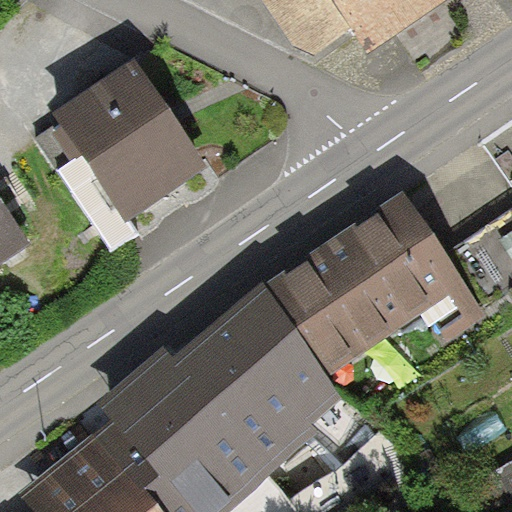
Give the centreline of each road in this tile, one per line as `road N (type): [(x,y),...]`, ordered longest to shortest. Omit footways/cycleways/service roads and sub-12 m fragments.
road 1 (tertiary): [(367,160),(0,410)]
road 2 (residential): [(367,160),(302,85),(134,0)]
road 3 (tertiary): [(511,60),(367,160)]
